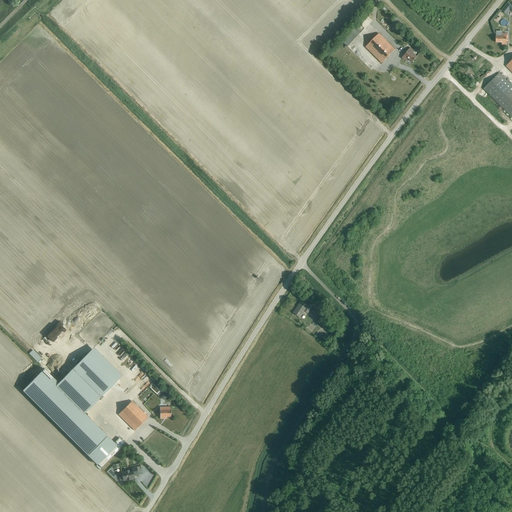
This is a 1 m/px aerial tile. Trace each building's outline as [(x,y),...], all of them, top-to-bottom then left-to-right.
[(393,20),(386,25),(388,28),(395,24),(393,20)] [(356,26),(342,41),(348,46),(362,31),(356,26)] [(366,47),(382,63),(395,49),(387,41),(379,33),(366,47)] [(501,46),(506,46),(507,33),(502,33),(502,36),(496,35),(495,42),(502,43),(501,46)] [(408,58),(413,62),(417,57),(412,53),(414,51),(410,48),(403,58),(406,61),(408,58)] [(483,89),(511,117),(511,116),(511,85),(499,73),(483,89)] [(309,303),(308,305),(301,300),(292,313),(299,318),(304,311),(307,313),(313,305),(309,303)] [(311,314),(316,319),(319,316),(314,311),(311,314)] [(39,361),(43,357),(34,348),(30,353),(39,361)] [(124,348),(119,353),(124,357),(128,353),(124,348)] [(119,380),(90,351),(55,386),(52,383),(55,380),(44,369),(23,390),(102,468),(125,444),(119,438),(114,444),(84,414),(119,380)] [(118,415),(135,431),(148,417),(132,401),(118,415)] [(160,408),(160,419),(165,419),(165,417),(171,417),(170,407),(160,408)] [(100,413),(95,419),(110,434),(115,429),(100,413)] [(128,470),(126,471),(126,472),(122,473),(123,481),(127,480),(130,480),(130,479),(134,478),(134,476),(138,475),(136,467),(132,468),(132,470),(129,471),(128,470)]
